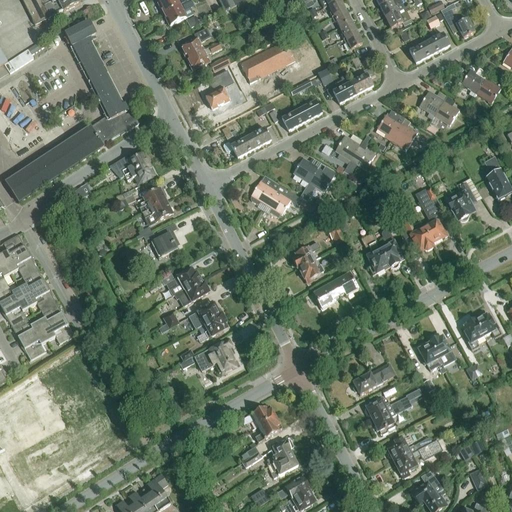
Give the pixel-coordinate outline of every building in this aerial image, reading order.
[(22,0),(36,27),(64,13),(64,14),(81,5),(78,0),(22,0)] [(167,0),(159,5),(165,17),(192,3),(190,0),(167,0)] [(217,0),(225,14),(230,11),(224,0),(217,0)] [(231,0),(224,0),(230,11),(235,8),(231,0)] [(231,0),(235,8),(240,6),(237,0),(231,0)] [(317,0),(323,10),(328,8),(340,2),(339,0),(317,0)] [(374,0),(380,9),(397,0),(374,0)] [(405,10),(403,7),(399,0),(397,0),(380,9),(385,20),(399,13),(405,10)] [(346,13),(340,2),(328,8),(331,15),(330,16),(332,20),(346,13)] [(195,8),(192,3),(165,17),(170,28),(186,20),(183,14),(195,8)] [(441,4),(427,11),(431,17),(444,10),(441,4)] [(449,7),(446,9),(446,10),(441,12),(453,36),(459,33),(463,42),(475,35),(468,21),(458,26),(449,7)] [(391,31),(402,26),(410,21),(407,14),(411,12),(409,8),(405,10),(399,13),(385,20),(391,31)] [(351,24),(346,13),(332,20),(334,25),(336,24),(339,30),(351,24)] [(195,18),(186,23),(190,31),(199,26),(195,18)] [(436,18),(426,23),(430,31),(440,26),(436,18)] [(61,147),(6,184),(20,205),(105,148),(104,146),(121,135),(122,137),(140,125),(134,113),(127,116),(126,114),(129,112),(126,106),(123,107),(89,42),(95,39),(94,37),(96,36),(89,23),(65,35),(72,49),(73,48),(88,77),(86,78),(106,119),(91,128),(91,127),(61,147)] [(341,37),(343,42),(343,43),(357,35),(351,24),(339,30),(343,37),(341,37)] [(200,45),(205,42),(211,39),(207,32),(195,38),(197,41),(181,49),(187,60),(204,52),(200,45)] [(400,36),(404,44),(410,41),(406,33),(400,36)] [(363,47),(357,35),(343,43),(349,54),(363,47)] [(426,45),(433,58),(450,49),(443,36),(426,45)] [(285,43),(204,85),(206,85),(207,86),(209,87),(210,88),(211,88),(212,89),(214,91),(215,92),(215,94),(216,94),(206,99),(212,112),(229,103),(231,107),(243,101),(238,92),(295,63),(285,43)] [(9,64),(0,50),(0,81),(10,76),(5,68),(6,68),(11,76),(35,60),(33,57),(45,49),(42,44),(9,64)] [(204,52),(187,60),(193,73),(210,64),(207,58),(212,55),(212,56),(222,51),(219,45),(210,49),(204,52)] [(416,67),(433,58),(426,45),(409,54),(416,67)] [(511,49),(503,64),(511,69),(511,49)] [(225,59),(209,67),(213,75),(230,67),(225,59)] [(352,62),(356,70),(362,67),(358,59),(352,62)] [(336,60),(329,63),(332,69),(339,66),(336,60)] [(299,62),(286,69),(290,76),(303,70),(299,62)] [(350,85),(356,98),(373,89),(369,80),(375,77),(370,69),(359,75),(361,79),(350,85)] [(475,98),(477,95),(486,81),(489,76),(479,70),(477,75),(471,71),(462,86),(472,92),(470,95),(475,98)] [(327,72),(318,77),(323,87),(332,82),(327,72)] [(345,88),(350,85),(345,77),(341,80),(342,82),(345,87),(345,88)] [(314,89),(318,87),(315,81),(305,87),(310,97),(316,94),(314,89)] [(486,81),(477,95),(492,105),(501,90),(486,81)] [(339,107),(356,98),(350,85),(345,88),(345,87),(342,82),(335,86),(336,88),(327,92),(331,100),(335,98),(339,107)] [(0,101),(4,103),(3,105),(9,107),(14,93),(8,91),(2,89),(0,93),(0,101)] [(420,108),(435,118),(447,98),(439,93),(436,98),(429,93),(420,108)] [(435,118),(450,127),(459,112),(453,108),(456,103),(447,98),(435,118)] [(304,109),(298,112),(305,125),(322,116),(315,103),(311,105),(310,103),(303,106),(304,109)] [(271,104),(264,108),(267,114),(274,110),(271,104)] [(18,107),(11,116),(22,125),(29,116),(18,107)] [(259,118),(267,114),(264,108),(256,112),(259,118)] [(288,134),(305,125),(298,112),(294,114),(293,112),(286,115),(287,118),(281,121),(288,134)] [(280,122),(275,113),(269,116),(274,125),(280,122)] [(384,139),(391,144),(405,121),(391,113),(389,116),(387,115),(378,131),(386,136),(384,139)] [(405,121),(391,144),(390,145),(405,154),(418,134),(408,128),(410,124),(405,121)] [(438,132),(429,127),(426,132),(434,137),(438,132)] [(231,135),(228,129),(222,132),(227,141),(233,138),(231,135)] [(248,140),(254,152),(272,143),(265,130),(248,140)] [(240,143),(235,133),(231,135),(233,138),(236,145),(231,148),(229,145),(225,148),(224,150),(226,154),(228,154),(233,152),(238,161),(254,152),(248,140),(240,143)] [(360,147),(364,142),(353,136),(350,141),(345,138),(341,144),(339,143),(338,145),(339,146),(334,154),(339,157),(337,160),(348,167),(360,147)] [(328,145),(324,152),(332,156),(335,149),(328,145)] [(381,145),(377,151),(382,154),(386,148),(381,145)] [(360,147),(348,167),(345,171),(343,175),(349,178),(356,168),(365,173),(375,157),(360,147)] [(143,154),(127,162),(126,159),(111,169),(121,180),(125,178),(149,166),(143,154)] [(495,159),(485,165),(489,170),(491,169),(495,176),(486,181),(498,203),(511,195),(511,192),(497,165),(498,165),(495,159)] [(303,160),(294,175),(303,181),(300,186),(306,190),(307,188),(319,169),(303,160)] [(138,186),(155,177),(149,166),(125,178),(127,183),(135,179),(138,186)] [(331,178),(333,174),(321,166),(319,169),(307,188),(320,196),(322,193),(324,194),(333,180),(331,178)] [(261,204),(267,207),(280,187),(265,178),(262,183),(261,183),(252,198),(251,200),(252,203),(257,206),(260,206),(261,204)] [(447,205),(446,207),(449,212),(451,212),(452,213),(458,224),(470,217),(470,216),(475,214),(472,207),(477,204),(467,185),(459,189),(463,196),(447,204),(447,205)] [(298,209),(303,202),(280,187),(267,207),(282,217),(290,204),(298,209)] [(73,194),(74,195),(69,198),(74,205),(86,198),(80,189),(73,194)] [(431,190),(417,198),(420,204),(418,205),(422,212),(424,211),(432,226),(423,231),(431,246),(432,246),(448,237),(445,231),(443,232),(438,223),(437,223),(433,216),(437,214),(431,202),(436,200),(431,190)] [(142,216),(166,203),(163,197),(164,196),(162,192),(161,192),(160,191),(144,199),(148,206),(140,210),(142,216)] [(131,192),(123,196),(125,201),(132,198),(133,197),(131,192)] [(124,202),(114,207),(118,214),(128,209),(127,208),(135,204),(132,198),(125,201),(124,202)] [(317,210),(306,204),(303,202),(299,208),(310,214),(317,210)] [(145,220),(147,219),(150,226),(172,216),(171,214),(172,212),(171,209),(169,209),(166,203),(142,216),(145,220)] [(392,226),(386,215),(379,218),(386,230),(392,226)] [(349,230),(344,222),(338,226),(343,234),(349,230)] [(409,222),(404,225),(419,254),(424,252),(425,253),(427,253),(432,250),(433,248),(432,246),(431,246),(423,231),(420,225),(412,229),(409,222)] [(158,233),(161,239),(151,244),(159,260),(170,254),(171,255),(172,256),(173,256),(174,257),(175,256),(176,256),(177,255),(178,254),(178,253),(178,252),(177,251),(176,248),(179,247),(172,234),(176,232),(173,225),(158,233)] [(332,237),(340,233),(337,226),(326,232),(330,239),(332,237)] [(148,230),(137,236),(140,241),(151,235),(148,230)] [(380,252),(389,269),(389,268),(390,270),(391,271),(393,271),(394,271),(396,271),(397,271),(398,270),(399,269),(399,268),(399,267),(399,265),(399,264),(404,262),(400,255),(401,254),(399,250),(398,251),(393,242),(394,242),(388,231),(382,234),(383,236),(382,237),(388,248),(380,252)] [(345,241),(340,233),(332,237),(337,246),(345,241)] [(8,252),(1,256),(6,266),(28,254),(19,236),(4,245),(8,252)] [(365,250),(369,248),(373,256),(368,258),(373,268),(369,270),(373,277),(389,269),(380,252),(372,236),(361,242),(365,250)] [(293,263),(297,271),(315,262),(311,255),(320,251),(318,245),(296,256),(296,257),(292,259),(294,262),(293,263)] [(20,272),(24,279),(38,271),(28,254),(6,266),(12,276),(20,272)] [(318,268),(315,262),(297,271),(300,277),(303,278),(307,287),(314,283),(313,281),(320,278),(319,276),(324,273),(321,266),(318,268)] [(0,269),(0,291),(9,287),(5,279),(12,276),(6,266),(0,269)] [(38,271),(24,279),(27,286),(20,290),(26,300),(47,288),(38,271)] [(193,271),(177,280),(178,281),(174,283),(167,287),(169,292),(173,299),(174,298),(184,292),(201,283),(197,277),(196,277),(193,271)] [(337,281),(331,284),(339,299),(345,296),(346,299),(358,292),(349,276),(338,282),(337,281)] [(183,309),(209,294),(208,292),(206,288),(205,288),(205,286),(203,287),(201,283),(184,292),(174,298),(177,302),(178,301),(183,309)] [(325,287),(326,289),(314,296),(323,312),(335,305),(334,302),(339,299),(331,284),(325,287)] [(159,285),(148,292),(150,296),(161,289),(159,285)] [(20,290),(13,294),(9,287),(0,291),(0,306),(3,312),(26,300),(20,290)] [(38,306),(42,313),(57,305),(47,288),(26,300),(31,309),(38,306)] [(3,312),(13,329),(28,320),(24,313),(31,309),(26,300),(3,312)] [(198,329),(222,316),(218,309),(216,310),(213,303),(201,310),(202,311),(197,313),(198,314),(189,319),(195,331),(198,329)] [(66,322),(57,305),(42,313),(46,320),(39,324),(44,333),(66,322)] [(162,320),(165,326),(176,320),(172,314),(162,320)] [(228,329),(226,325),(227,325),(222,316),(198,329),(202,337),(197,339),(200,345),(223,333),(222,332),(228,329)] [(495,340),(500,337),(502,336),(498,330),(499,330),(496,326),(495,326),(489,316),(484,318),(481,318),(475,321),(484,338),(491,334),(495,340)] [(13,329),(22,346),(44,333),(39,324),(32,328),(28,320),(13,329)] [(179,325),(176,320),(165,326),(168,331),(179,325)] [(472,353),(473,352),(478,349),(479,349),(476,343),(484,338),(475,321),(474,322),(473,321),(471,320),(467,322),(466,324),(467,326),(466,326),(467,328),(462,330),(468,341),(466,342),(472,353)] [(66,322),(44,333),(49,342),(56,339),(60,346),(75,338),(66,322)] [(49,342),(44,333),(22,346),(31,362),(46,354),(42,347),(49,342)] [(443,369),(455,362),(442,338),(438,340),(436,340),(432,342),(432,344),(430,345),(431,346),(443,369)] [(195,360),(202,374),(218,366),(223,376),(235,370),(232,364),(234,362),(228,350),(232,348),(229,342),(206,354),(195,360)] [(419,350),(420,352),(419,352),(423,360),(421,361),(425,367),(426,366),(430,374),(438,369),(442,376),(446,373),(443,369),(431,346),(426,348),(425,347),(424,347),(420,349),(419,350)] [(179,358),(183,364),(190,359),(194,357),(190,351),(179,358)] [(194,366),(190,359),(183,364),(178,367),(182,372),(194,366)] [(360,397),(377,387),(383,384),(396,377),(389,365),(376,372),(377,374),(372,377),(370,375),(353,385),(355,388),(354,390),(356,393),(358,393),(360,397)] [(472,368),(478,380),(483,377),(477,365),(472,368)] [(472,383),(478,380),(472,368),(466,372),(472,383)] [(434,392),(429,382),(424,385),(429,395),(434,392)] [(393,387),(382,393),(385,400),(396,394),(393,387)] [(412,408),(409,403),(407,398),(400,402),(405,412),(412,408)] [(373,422),(398,409),(400,414),(405,412),(400,402),(391,406),(388,405),(387,402),(384,401),(382,403),(380,400),(373,404),(374,406),(373,407),(367,410),(365,413),(368,418),(371,418),(373,422)] [(259,429),(276,420),(270,408),(267,409),(266,408),(242,422),(245,428),(255,422),(259,429)] [(383,437),(387,434),(388,432),(395,428),(390,420),(396,417),(395,417),(400,414),(398,409),(373,422),(379,433),(381,436),(383,437)] [(282,431),(276,420),(259,429),(262,436),(255,440),(258,445),(280,433),(280,432),(282,431)] [(507,432),(496,438),(499,444),(500,443),(506,459),(511,456),(511,442),(510,438),(507,432)] [(408,451),(404,443),(403,444),(401,440),(395,444),(397,447),(388,452),(389,453),(387,454),(388,457),(390,460),(392,459),(394,464),(422,450),(424,455),(429,452),(424,442),(408,451)] [(271,451),(275,458),(267,462),(269,465),(268,466),(269,468),(270,467),(271,467),(292,455),(290,451),(293,449),(290,442),(286,444),(286,443),(271,451)] [(485,453),(481,442),(471,447),(475,457),(485,453)] [(208,462),(202,449),(191,455),(197,467),(208,462)] [(249,460),(258,454),(255,449),(246,455),(249,460)] [(467,453),(465,449),(457,455),(463,464),(474,456),(470,451),(467,453)] [(422,450),(394,464),(403,480),(410,477),(408,473),(417,468),(413,461),(424,455),(422,450)] [(262,460),(258,454),(249,460),(241,465),(245,471),(262,460)] [(274,480),(298,467),(292,455),(271,467),(274,474),(271,475),(274,480)] [(473,481),(484,477),(481,471),(470,476),(473,481)] [(152,494),(146,498),(156,511),(161,511),(170,505),(161,491),(167,487),(160,476),(146,486),(152,494)] [(473,481),(475,487),(486,482),(484,477),(473,481)] [(293,503),(309,493),(310,492),(309,489),(309,487),(308,484),(306,484),(302,478),(291,485),(292,486),(286,489),(286,490),(277,495),(281,501),(289,496),(292,502),(293,503)] [(435,480),(412,496),(415,501),(415,504),(417,506),(419,506),(420,508),(425,505),(437,496),(443,491),(435,480)] [(489,487),(486,482),(475,487),(478,492),(489,487)] [(256,503),(266,497),(262,491),(250,499),(254,505),(256,503)] [(443,491),(437,496),(425,505),(430,511),(441,511),(448,507),(441,498),(446,495),(443,491)] [(303,511),(316,505),(309,493),(293,503),(292,502),(280,509),(281,511),(303,511)] [(156,511),(146,498),(141,502),(135,494),(128,499),(134,507),(137,511),(156,511)] [(269,502),(266,497),(256,503),(259,509),(269,502)] [(137,511),(134,507),(128,511),(122,502),(115,507),(118,511),(137,511)]
